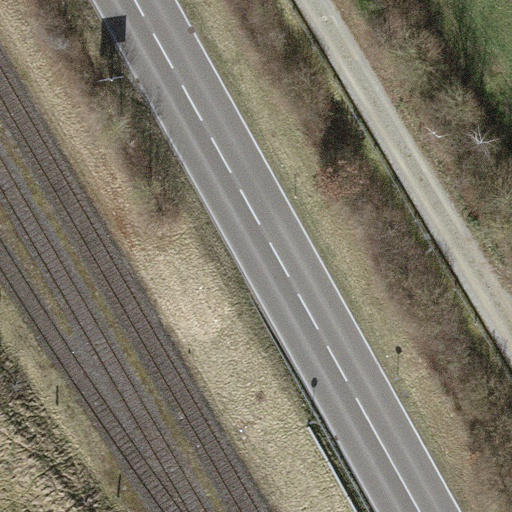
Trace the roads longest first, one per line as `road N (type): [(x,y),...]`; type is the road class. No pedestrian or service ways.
road 1 (secondary): [(135,0),(419,511)]
road 2 (track): [(317,0),(511,319)]
